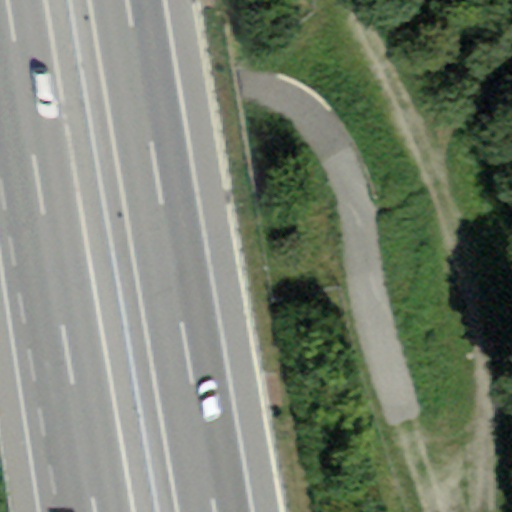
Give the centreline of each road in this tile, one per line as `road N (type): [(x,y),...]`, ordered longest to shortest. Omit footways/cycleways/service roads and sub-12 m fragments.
road 1 (track): [(431,511),(370,319),(356,209),(325,140),(295,107),(239,94),(0,140)]
road 2 (track): [(477,511),(470,304),(453,186),(343,0)]
road 3 (motorway): [(213,511),(126,0)]
road 4 (motorway): [(9,0),(94,511)]
